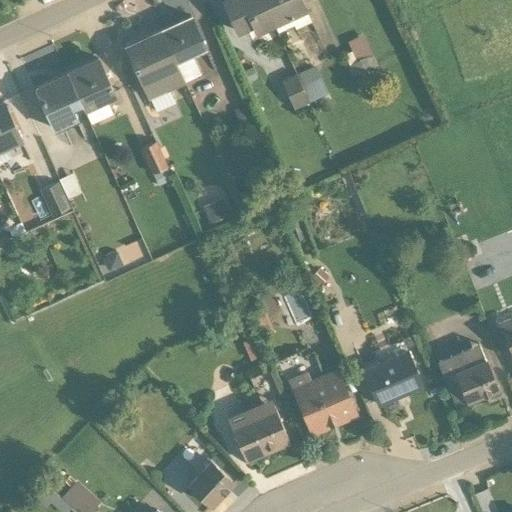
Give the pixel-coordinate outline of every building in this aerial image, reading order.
[(261,0),(219,0),(235,33),(251,26),(255,33),(274,25),(261,0)] [(300,0),(261,0),(277,31),(292,25),(294,29),(309,22),(304,11),(305,11),(300,0)] [(190,14),(190,13),(159,27),(184,80),(199,73),(190,53),(204,46),(190,14)] [(184,82),(159,27),(123,43),(155,111),(174,103),(168,89),(184,82)] [(376,65),(362,34),(346,42),(350,51),(343,55),(348,66),(346,67),(351,78),(376,65)] [(115,95),(97,55),(65,70),(83,110),(115,95)] [(315,107),(326,102),(323,95),(326,93),(314,65),(296,73),(308,102),(312,100),(315,107)] [(32,85),(52,131),(77,120),(72,108),(80,104),(65,70),(32,85)] [(308,102),(296,73),(280,80),(292,109),(308,102)] [(5,148),(22,140),(3,99),(1,99),(0,99),(0,161),(10,157),(5,148)] [(154,141),(138,148),(150,173),(159,169),(162,176),(168,174),(165,167),(166,166),(154,141)] [(419,168),(407,173),(412,185),(424,180),(419,168)] [(80,192),(71,172),(57,179),(66,199),(80,192)] [(68,207),(56,181),(38,190),(50,215),(68,207)] [(220,199),(201,207),(208,224),(227,216),(220,199)] [(116,251),(102,257),(108,271),(122,264),(116,251)] [(319,268),(310,279),(320,287),(329,277),(319,268)] [(289,293),(295,324),(311,320),(305,290),(289,293)] [(273,331),(263,310),(247,317),(257,338),(273,331)] [(497,321),(511,358),(511,318),(509,320),(508,316),(497,321)] [(251,338),(241,342),(249,361),(259,357),(251,338)] [(465,402),(498,389),(485,356),(483,357),(477,343),(435,360),(452,405),(464,401),(465,402)] [(422,386),(407,349),(360,369),(376,407),(422,386)] [(310,435),(357,414),(336,366),(309,378),(306,370),(285,378),(310,435)] [(269,373),(255,375),(257,391),(271,389),(269,373)] [(225,417),(244,462),(264,454),(261,448),(286,437),(270,398),(225,417)] [(106,440),(95,429),(87,438),(98,448),(106,440)] [(234,481),(209,458),(185,484),(210,507),(234,481)] [(91,511),(100,503),(75,480),(60,497),(75,511),(91,511)] [(42,481),(29,494),(44,508),(49,503),(58,511),(66,511),(71,508),(42,481)]
